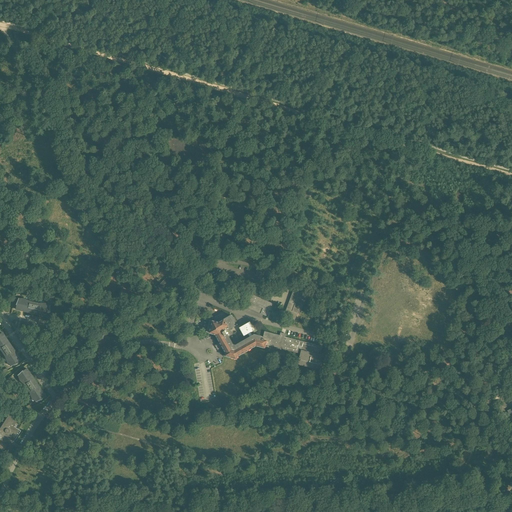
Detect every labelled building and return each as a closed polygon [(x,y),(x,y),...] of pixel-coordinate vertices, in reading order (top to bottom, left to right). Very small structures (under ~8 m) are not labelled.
[(173,272),(158,287),(161,290),(177,276),(173,272)] [(287,308),(284,315),(295,319),(298,313),(300,314),(305,300),(307,301),(309,296),(295,291),(288,309),(287,308)] [(251,294),(245,307),(266,317),(269,311),(273,304),(251,294)] [(16,305),(15,309),(48,316),(48,312),(49,312),(50,305),(49,305),(49,306),(44,305),(38,303),(29,301),(23,301),(18,299),(18,298),(15,305),(16,305)] [(206,331),(206,332),(215,335),(220,344),(219,344),(216,346),(218,349),(221,347),(222,347),(226,353),(225,356),(237,359),(238,357),(256,346),(265,348),(265,345),(277,348),(277,349),(281,350),(281,349),(300,354),(298,365),(300,365),(317,370),(320,370),(323,356),(321,355),(318,354),(320,347),(317,346),(317,345),(285,337),(286,334),(285,334),(282,333),(280,332),(279,335),(265,331),(263,337),(261,336),(255,334),(252,336),(250,333),(255,330),(250,322),(239,328),(244,336),(248,334),(250,337),(236,345),(233,344),(229,337),(231,335),(230,335),(228,330),(230,329),(232,328),(233,327),(236,325),(236,326),(238,325),(237,324),(236,325),(232,318),(230,316),(228,317),(219,323),(210,320),(210,321),(209,322),(208,325),(207,328),(206,331)] [(0,349),(5,356),(9,360),(11,365),(11,366),(17,363),(17,362),(20,360),(1,332),(0,333),(0,349)] [(103,332),(96,340),(100,344),(106,335),(103,332)] [(22,370),(17,375),(18,375),(22,379),(24,384),(29,392),(33,396),(36,401),(35,401),(35,402),(42,399),(42,398),(45,396),(26,368),(23,371),(22,370)] [(0,449),(4,452),(9,444),(7,443),(7,442),(9,439),(14,442),(18,435),(21,431),(14,426),(20,417),(16,415),(15,416),(14,415),(15,414),(13,413),(11,412),(0,428),(0,449)] [(486,448),(486,450),(488,451),(488,454),(487,454),(487,455),(488,456),(488,457),(495,459),(497,451),(486,448)]
